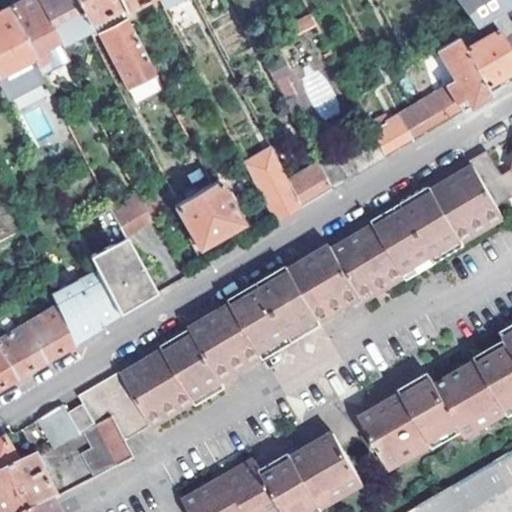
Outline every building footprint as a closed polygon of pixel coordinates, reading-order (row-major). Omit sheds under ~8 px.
[(20,0),(7,7),(43,76),(64,65),(53,44),(58,42),(37,0),(20,0)] [(37,0),(58,42),(62,47),(72,42),(71,37),(88,28),(73,0),(37,0)] [(116,0),(73,0),(88,28),(93,38),(101,33),(130,92),(157,78),(122,11),(116,0)] [(116,0),(122,11),(143,0),(116,0)] [(160,0),(169,16),(194,3),(192,0),(160,0)] [(511,0),(456,0),(455,1),(475,27),(511,4),(511,0)] [(0,75),(5,72),(19,97),(46,83),(43,76),(7,7),(0,10),(0,75)] [(486,85),(511,69),(511,54),(502,39),(496,29),(464,48),(486,85)] [(511,32),(502,39),(511,54),(511,32)] [(437,49),(454,80),(447,85),(463,111),(469,107),(491,94),(486,85),(464,48),(458,38),(437,49)] [(269,67),(277,83),(293,75),(285,59),(269,67)] [(378,71),(384,82),(391,77),(385,68),(378,71)] [(463,111),(447,85),(399,112),(413,140),(463,111)] [(287,102),(294,115),(303,110),(296,98),(287,102)] [(413,140),(399,112),(371,129),(385,157),(413,140)] [(385,157),(371,129),(317,162),(331,189),(385,157)] [(245,164),(276,222),(301,207),(287,180),(270,149),(245,164)] [(511,172),(503,177),(490,152),(473,163),(476,166),(495,200),(511,189),(511,172)] [(331,189),(317,162),(287,180),(301,207),(331,189)] [(407,208),(437,260),(507,221),(495,200),(476,166),(442,187),(407,208)] [(0,240),(23,229),(0,174),(0,240)] [(175,207),(198,248),(240,223),(217,182),(175,207)] [(110,206),(125,236),(156,218),(148,204),(141,190),(110,206)] [(163,195),(148,204),(156,218),(172,209),(163,195)] [(374,228),(340,248),(368,296),(363,299),(365,304),(437,260),(407,208),(374,228)] [(155,294),(125,237),(89,256),(95,268),(119,315),(149,297),(155,294)] [(275,280),(305,333),(363,299),(368,296),(340,248),(338,250),(334,246),(302,264),(275,280)] [(107,322),(119,315),(95,268),(51,295),(55,306),(72,342),(107,322)] [(248,296),(278,348),(305,333),(275,280),(248,296)] [(213,317),(242,369),(278,348),(248,296),(223,311),(213,317)] [(72,342),(55,306),(24,324),(45,358),(67,345),(72,342)] [(153,429),(225,387),(221,382),(242,369),(213,317),(196,327),(198,333),(161,354),(127,374),(125,369),(83,394),(88,404),(85,405),(96,425),(97,424),(112,416),(124,439),(151,424),(153,429)] [(45,358),(24,324),(0,339),(0,350),(15,376),(24,371),(45,358)] [(511,328),(500,335),(503,340),(511,334),(511,328)] [(373,439),(392,475),(436,450),(465,433),(468,437),(469,440),(511,417),(511,416),(511,334),(503,340),(509,352),(440,391),(443,398),(373,439)] [(0,385),(7,381),(15,376),(0,350),(0,385)] [(404,398),(363,422),(373,439),(443,398),(440,391),(430,376),(401,394),(404,398)] [(65,404),(52,412),(67,441),(81,433),(70,414),(65,404)] [(70,414),(81,433),(96,425),(85,405),(70,414)] [(39,420),(53,448),(67,441),(52,412),(39,420)] [(97,424),(118,464),(132,456),(124,439),(112,416),(97,424)] [(436,450),(438,454),(468,437),(465,433),(436,450)] [(0,476),(23,464),(9,438),(0,442),(0,476)] [(292,461),(290,457),(260,474),(274,499),(346,457),(334,438),(292,461)] [(468,511),(511,487),(511,453),(416,509),(417,511),(468,511)] [(60,494),(40,455),(23,464),(0,476),(0,511),(25,511),(55,497),(60,494)] [(184,504),(188,511),(324,511),(364,490),(346,457),(274,499),(260,474),(254,464),(184,504)] [(62,511),(55,497),(25,511),(62,511)]
